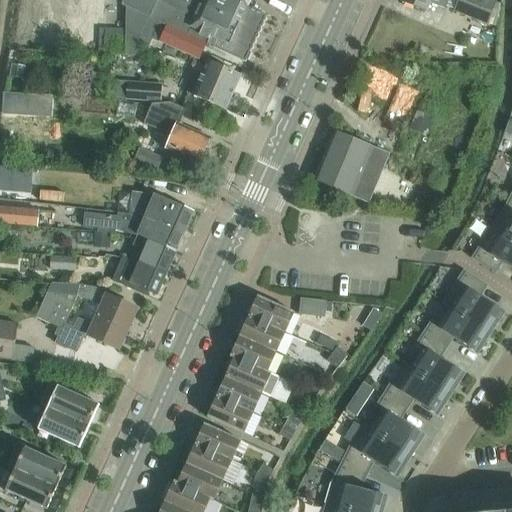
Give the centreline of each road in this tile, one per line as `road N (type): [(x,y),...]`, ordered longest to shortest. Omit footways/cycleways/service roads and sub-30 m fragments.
road 1 (tertiary): [(115,511),(344,0)]
road 2 (residential): [(511,373),(433,487)]
